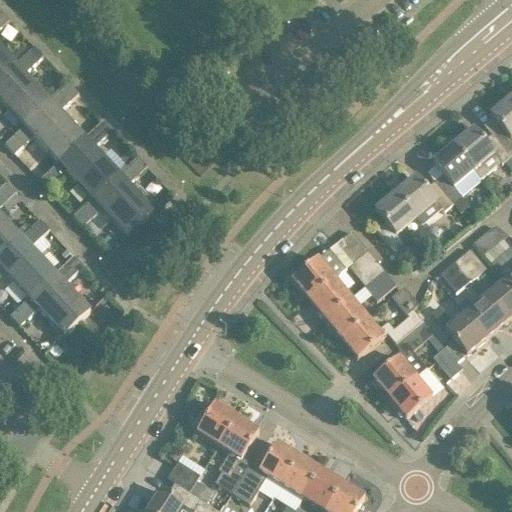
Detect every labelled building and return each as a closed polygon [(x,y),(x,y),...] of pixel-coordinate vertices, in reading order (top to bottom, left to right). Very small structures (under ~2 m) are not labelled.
[(15,70),(0,54),(0,34),(9,26),(0,16),(0,80),(2,82),(15,70)] [(16,64),(12,67),(15,70),(29,56),(24,50),(13,60),(16,64)] [(50,108),(49,107),(24,80),(43,63),(34,52),(15,70),(2,82),(37,119),(50,108)] [(24,132),(37,119),(2,82),(0,84),(0,106),(23,132),(24,132)] [(84,144),(59,118),(78,100),(69,89),(49,107),(50,108),(37,119),(71,156),(84,144)] [(509,162),(511,159),(511,106),(510,104),(490,120),(500,133),(491,140),(509,162)] [(58,168),(71,156),(37,119),(24,132),(23,132),(4,150),(14,160),(33,142),(58,168)] [(118,181),(118,180),(93,154),(113,136),(103,126),(84,144),(71,156),(106,192),(118,181)] [(509,162),(491,140),(483,147),(472,135),(452,151),(473,177),(479,184),(499,167),(501,169),(505,166),(511,174),(511,165),(509,162)] [(452,210),(461,203),(453,193),(473,177),(452,151),(432,168),(442,181),(434,188),(452,210)] [(92,205),(106,192),(71,156),(58,168),(39,186),(48,196),(68,178),(77,188),(72,192),(83,205),(88,200),(92,204),(92,205)] [(126,170),(133,163),(126,156),(119,162),(126,170)] [(106,192),(140,230),(153,217),(128,190),(147,173),(137,162),(118,180),(118,181),(106,192)] [(452,210),(434,188),(425,195),(415,182),(395,199),(416,225),(431,213),(436,218),(441,214),(444,217),(452,210)] [(21,244),(20,243),(0,221),(0,212),(2,210),(8,216),(19,206),(14,200),(15,199),(5,189),(0,193),(0,247),(8,256),(21,244)] [(127,242),(140,230),(106,192),(92,205),(92,204),(73,222),(83,233),(91,224),(100,234),(111,224),(127,242)] [(397,241),(416,225),(395,199),(374,216),(385,228),(376,236),(394,258),(404,250),(397,241)] [(83,233),(92,243),(101,235),(100,234),(91,224),(83,233)] [(55,280),(54,280),(30,254),(49,236),(39,225),(30,234),(22,242),(20,243),(21,244),(8,256),(42,292),(55,280)] [(22,242),(30,234),(25,228),(16,236),(22,242)] [(505,245),(492,233),(473,249),(483,261),(502,247),(505,245)] [(348,273),(367,257),(350,237),(329,255),(291,285),(308,305),(334,284),(348,272),(348,273)] [(66,269),(73,262),(65,253),(57,261),(66,269)] [(503,285),(511,295),(511,255),(510,253),(492,269),(505,283),(503,285)] [(455,267),(471,286),(485,274),(469,255),(455,267)] [(29,304),(42,292),(8,256),(0,262),(0,281),(4,278),(29,304)] [(348,273),(365,292),(383,277),(367,257),(348,273)] [(42,292),(76,329),(89,317),(64,290),(83,272),(73,262),(66,269),(54,280),(55,280),(42,292)] [(455,299),(471,286),(455,267),(439,280),(455,299)] [(377,307),(395,292),(383,277),(365,292),(377,307)] [(324,325),(350,304),(334,284),(308,305),(324,325)] [(506,328),(511,322),(511,295),(503,285),(483,301),(506,328)] [(63,341),(76,329),(42,292),(29,304),(9,322),(19,332),(38,314),(63,341)] [(417,312),(403,294),(391,303),(406,321),(417,312)] [(486,345),(506,328),(483,301),(463,318),(486,345)] [(340,346),(367,324),(350,304),(324,325),(340,346)] [(486,345),(463,318),(453,327),(440,312),(431,320),(453,346),(443,354),(456,369),(465,361),(466,361),(486,345)] [(394,350),(422,327),(419,324),(413,316),(407,321),(409,323),(402,327),(393,335),(386,327),(376,335),(367,324),(340,346),(357,366),(383,344),(387,340),(394,350)] [(402,359),(405,363),(412,356),(420,350),(428,344),(432,340),(422,327),(394,350),(402,359)] [(432,340),(428,344),(439,358),(443,354),(432,340)] [(47,353),(48,354),(56,363),(63,356),(55,347),(54,346),(47,353)] [(462,375),(456,369),(443,354),(439,358),(432,363),(450,385),(462,375)] [(389,404),(415,383),(398,363),(372,384),(389,404)] [(418,381),(436,400),(446,391),(428,372),(418,381)] [(415,383),(389,404),(405,425),(431,404),(415,383)] [(218,452),(236,424),(214,410),(196,438),(218,452)] [(232,500),(251,470),(242,464),(258,438),(236,424),(218,452),(228,458),(217,476),(221,478),(214,489),(232,500)] [(280,491),(298,462),(276,449),(260,475),(251,470),(232,500),(249,510),(266,483),(280,491)] [(176,466),(181,459),(172,453),(168,461),(176,466)] [(302,505),(320,476),(298,462),(280,491),(302,505)] [(167,484),(174,489),(188,498),(199,481),(197,480),(177,468),(167,484)] [(328,511),(342,490),(320,476),(302,505),(312,511),(328,511)] [(209,511),(188,498),(174,489),(167,500),(161,496),(150,511),(181,511),(183,510),(185,511),(209,511)] [(328,511),(358,511),(364,504),(342,490),(328,511)]
